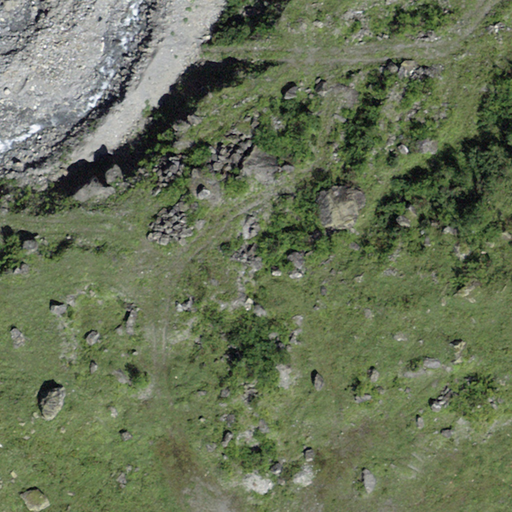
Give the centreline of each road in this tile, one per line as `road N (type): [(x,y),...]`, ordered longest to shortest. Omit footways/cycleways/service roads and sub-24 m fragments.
road 1 (track): [(321,62),(326,103),(314,161),(208,223),(168,268),(159,356),(174,443),(219,511)]
road 2 (track): [(158,49),(321,62),(405,54),(437,47),(489,0)]
